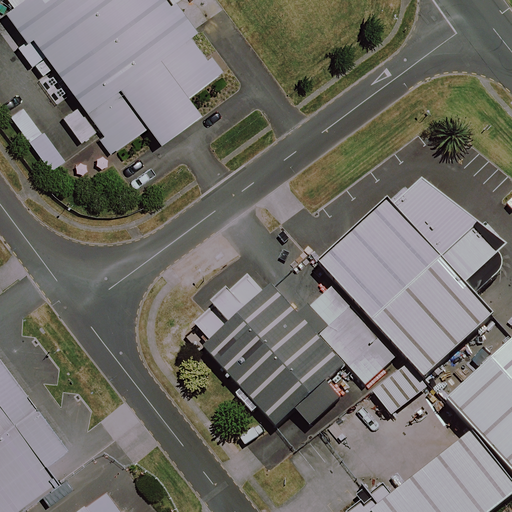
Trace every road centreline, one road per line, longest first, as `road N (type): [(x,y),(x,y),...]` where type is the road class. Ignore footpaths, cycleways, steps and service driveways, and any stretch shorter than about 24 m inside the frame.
road 1 (unclassified): [(80,311),(482,15)]
road 2 (unclassified): [(80,311),(227,511)]
road 3 (unclassified): [(0,202),(80,311)]
